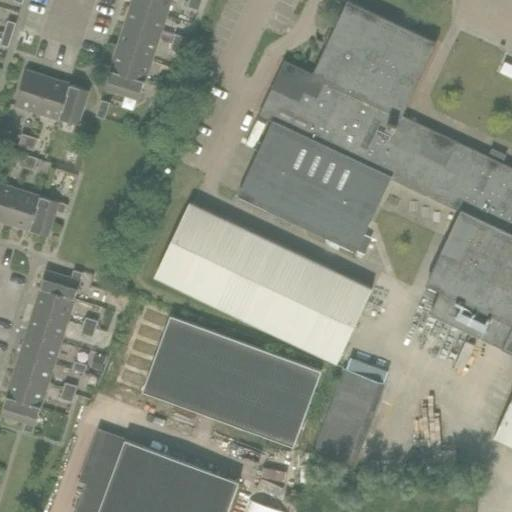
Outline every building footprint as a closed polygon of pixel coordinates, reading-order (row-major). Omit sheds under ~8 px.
[(132,0),(132,2),(166,13),(170,0),(132,0)] [(197,0),(188,0),(187,5),(198,9),(201,1),(197,0)] [(259,151),(238,194),(297,222),(307,226),(327,236),(355,249),(366,227),(390,177),(460,210),(441,250),(426,283),(428,284),(436,288),(440,290),(429,313),(511,352),(511,167),(407,118),(402,115),(436,43),(348,1),(334,30),(333,32),(331,37),(328,43),(313,75),(284,61),(264,102),(263,106),(259,113),(258,116),(244,144),(259,151)] [(159,35),(166,13),(132,2),(125,24),(159,35)] [(4,32),(12,34),(16,23),(8,20),(4,32)] [(159,35),(125,24),(118,45),(153,56),(159,35)] [(12,34),(4,32),(0,43),(8,47),(12,34)] [(187,37),(175,33),(173,41),(184,44),(187,37)] [(173,41),(170,48),(182,52),(184,44),(173,41)] [(153,56),(118,45),(112,66),(146,77),(153,56)] [(146,77),(112,66),(105,88),(139,99),(146,77)] [(36,111),(47,77),(26,70),(15,104),(36,111)] [(67,83),(47,77),(36,111),(57,117),(67,83)] [(160,85),(172,88),(175,80),(162,77),(160,85)] [(88,90),(67,83),(57,117),(77,124),(88,90)] [(101,99),(98,107),(107,110),(110,102),(101,99)] [(104,118),(107,110),(98,107),(96,115),(104,118)] [(17,146),(25,148),(29,136),(21,134),(17,146)] [(29,136),(25,148),(33,151),(37,139),(29,136)] [(17,165),(25,167),(29,156),(21,153),(17,165)] [(29,156),(25,167),(33,170),(37,158),(29,156)] [(0,220),(7,223),(17,188),(0,182),(0,220)] [(27,229),(38,195),(17,188),(7,223),(27,229)] [(38,195),(27,229),(48,236),(56,211),(64,213),(67,204),(38,195)] [(155,275),(336,361),(372,286),(190,201),(155,275)] [(90,282),(92,275),(73,269),(71,277),(46,270),(39,290),(74,301),(81,279),(90,282)] [(39,290),(33,311),(67,322),(74,301),(39,290)] [(33,311),(27,331),(61,342),(67,322),(33,311)] [(171,315),(143,391),(201,412),(202,411),(217,416),(216,417),(277,439),(277,438),(292,444),(292,445),(294,446),(322,370),(171,315)] [(86,316),(83,324),(95,328),(97,320),(86,316)] [(83,324),(81,331),(92,335),(95,328),(83,324)] [(27,331),(20,352),(54,363),(61,342),(27,331)] [(54,363),(20,352),(14,373),(48,383),(54,363)] [(105,357),(95,354),(91,366),(101,370),(105,357)] [(352,354),(322,449),(362,462),(392,366),(352,354)] [(87,364),(75,360),(72,367),(84,372),(87,364)] [(48,383),(14,373),(7,393),(41,404),(48,383)] [(66,382),(63,389),(75,393),(77,385),(66,382)] [(63,389),(61,397),(72,400),(75,393),(63,389)] [(41,404),(7,393),(1,414),(25,422),(23,430),(32,433),(41,404)] [(511,397),(494,436),(511,444),(511,397)] [(226,511),(239,480),(99,429),(80,479),(87,481),(75,511),(226,511)] [(255,496),(248,511),(288,511),(290,509),(255,496)]
